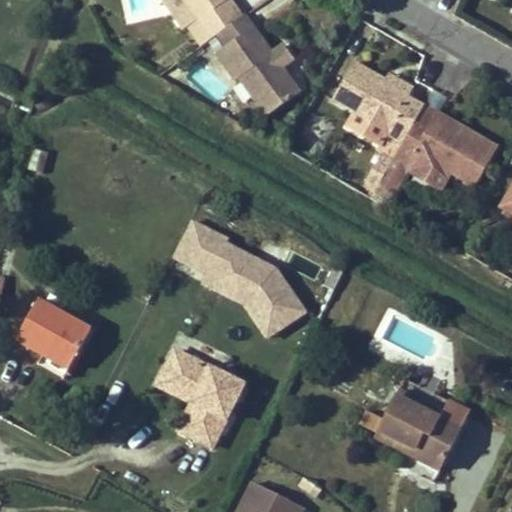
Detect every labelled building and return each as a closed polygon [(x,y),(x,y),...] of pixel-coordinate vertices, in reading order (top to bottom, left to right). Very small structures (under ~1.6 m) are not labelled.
[(226,30),(240,20),(228,2),(230,0),(185,0),(201,22),(192,29),(203,45),(226,30)] [(240,20),(226,30),(235,41),(253,28),(244,17),(240,20)] [(271,54),(253,28),(235,41),(217,54),(235,80),(239,78),(267,117),(300,92),(286,73),(281,76),(277,70),(282,67),(293,59),(284,45),(271,54)] [(380,152),(384,154),(394,160),(419,115),(422,110),(406,101),(409,94),(386,81),(353,62),(332,100),(360,116),(353,128),(383,145),(380,152)] [(286,73),(282,67),(277,70),(281,76),(286,73)] [(386,81),(409,94),(413,88),(388,75),(386,81)] [(461,139),(466,130),(438,114),(433,123),(461,139)] [(461,139),(433,123),(419,115),(394,160),(378,186),(393,194),(405,173),(413,158),(449,179),(451,175),(473,188),(496,147),(466,130),(461,139)] [(34,151),(28,172),(43,176),(49,155),(34,151)] [(378,186),(394,160),(384,154),(369,181),(378,186)] [(511,187),(500,207),(511,214),(511,187)] [(224,237),(191,222),(174,256),(208,273),(211,269),(228,276),(226,284),(247,295),(274,330),(304,309),(273,264),(221,241),(224,237)] [(91,331),(38,302),(16,341),(44,358),(47,353),(71,366),(91,331)] [(162,379),(198,396),(194,404),(204,409),(190,437),(214,450),(245,386),(176,351),(162,379)] [(71,366),(47,353),(44,358),(69,371),(71,366)] [(198,396),(162,379),(158,387),(194,404),(198,396)] [(397,398),(441,421),(449,403),(407,379),(397,398)] [(461,431),(441,421),(397,398),(385,421),(380,431),(416,451),(412,457),(440,472),(461,431)] [(469,413),(449,403),(441,421),(461,431),(469,413)] [(190,437),(204,409),(194,404),(180,432),(190,437)] [(380,431),(385,421),(368,412),(361,425),(378,434),(380,431)] [(380,431),(378,434),(376,438),(412,457),(416,451),(380,431)] [(303,511),(305,509),(254,483),(238,511),(303,511)]
